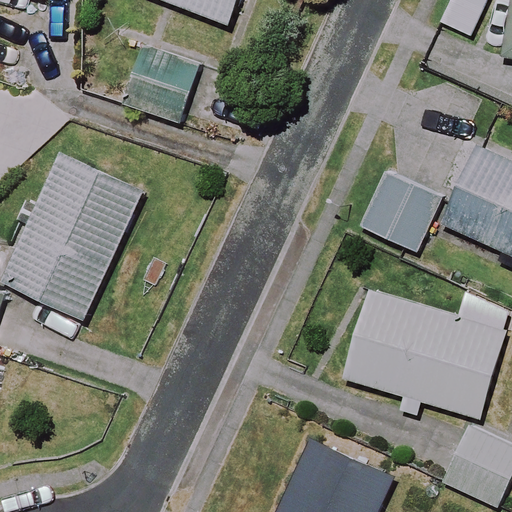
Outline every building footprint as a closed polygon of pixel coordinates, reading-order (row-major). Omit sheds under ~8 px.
[(242,0),(164,0),(233,25),(242,0)] [(490,0),(456,0),(446,23),(474,36),(490,0)] [(206,69),(152,49),(131,105),(186,125),(206,69)] [(0,92),(0,186),(68,123),(44,98),(17,121),(11,116),(13,98),(0,92)] [(511,156),(467,137),(442,191),(461,199),(449,226),(511,254),(511,156)] [(148,195),(67,157),(9,282),(91,320),(148,195)] [(453,199),(391,168),(364,222),(425,253),(453,199)] [(0,328),(13,295),(0,289),(0,328)] [(511,330),(511,308),(470,295),(463,318),(377,291),(350,376),(485,418),(511,330)] [(511,487),(511,444),(474,427),(449,482),(503,507),(511,487)] [(381,511),(396,479),(316,442),(283,511),(381,511)]
